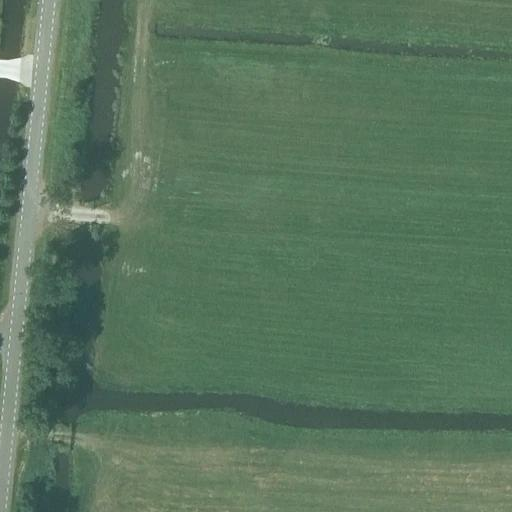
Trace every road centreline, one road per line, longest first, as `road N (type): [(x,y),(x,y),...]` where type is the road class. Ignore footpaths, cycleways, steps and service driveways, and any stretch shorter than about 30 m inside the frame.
road 1 (unclassified): [(0,496),(48,0)]
road 2 (track): [(322,0),(303,217),(25,210)]
